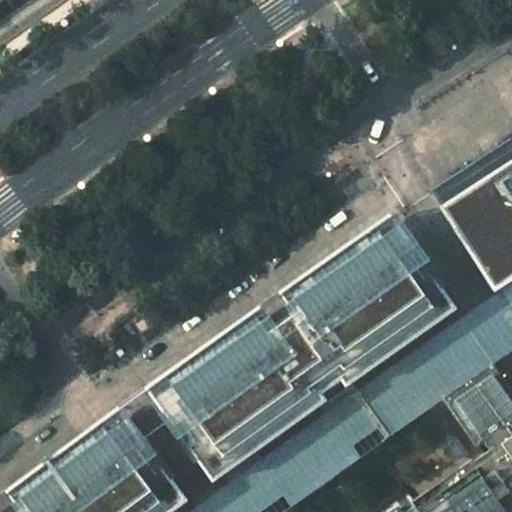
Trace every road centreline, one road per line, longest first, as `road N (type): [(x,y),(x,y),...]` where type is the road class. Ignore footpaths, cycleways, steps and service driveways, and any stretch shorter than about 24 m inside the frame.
road 1 (primary): [(0,213),(294,0)]
road 2 (primary): [(151,0),(0,107)]
